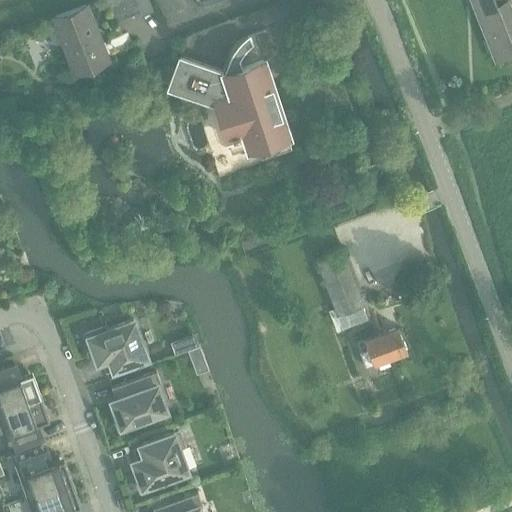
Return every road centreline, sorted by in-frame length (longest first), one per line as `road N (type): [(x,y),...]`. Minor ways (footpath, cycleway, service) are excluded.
road 1 (tertiary): [(511,354),(373,0)]
road 2 (residential): [(109,511),(47,331),(34,317)]
